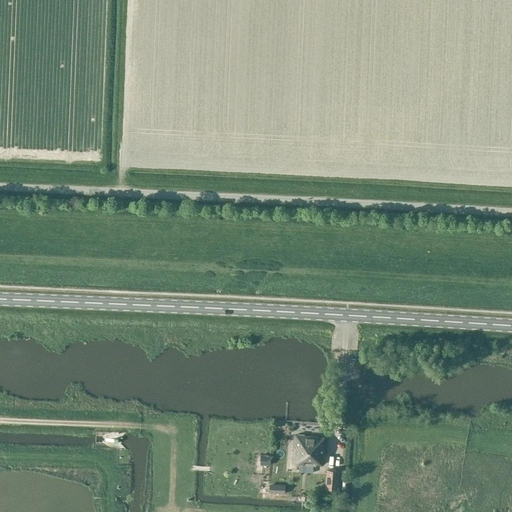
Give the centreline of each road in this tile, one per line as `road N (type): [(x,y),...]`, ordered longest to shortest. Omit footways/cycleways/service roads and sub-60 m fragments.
road 1 (unclassified): [(511,217),(0,188)]
road 2 (primary): [(511,325),(0,299)]
road 3 (track): [(0,420),(141,429)]
